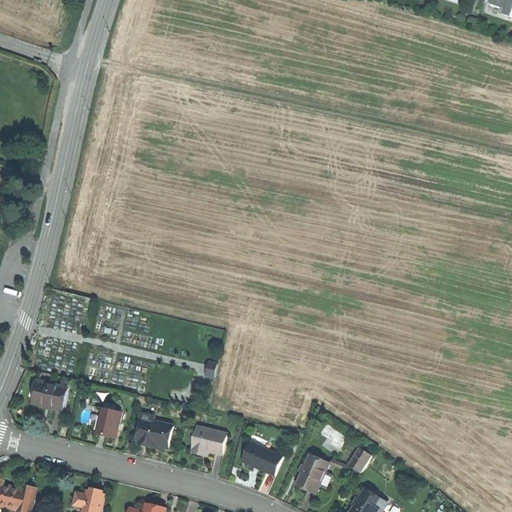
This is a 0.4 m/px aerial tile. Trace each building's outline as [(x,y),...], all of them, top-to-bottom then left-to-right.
[(511,0),(489,0),(492,5),(505,9),(503,14),(511,17),(511,0)] [(216,378),(219,365),(210,363),(207,376),(216,378)] [(69,389),(40,382),(35,404),(49,407),(64,410),(69,389)] [(88,431),(98,434),(104,409),(94,406),(88,431)] [(122,413),(104,409),(98,434),(107,436),(116,439),(122,413)] [(139,427),(142,428),(144,423),(144,420),(152,422),(155,422),(156,418),(142,414),(139,427)] [(155,422),(152,422),(151,425),(144,423),(142,428),(139,442),(140,442),(140,444),(148,446),(160,449),(161,447),(169,448),(175,427),(155,422)] [(229,434),(199,427),(194,448),(194,449),(193,453),(201,455),(208,457),(210,452),(224,456),(229,434)] [(258,468),(276,476),(285,457),(252,443),(244,462),(258,468)] [(350,465),(362,473),(373,457),(360,448),(350,465)] [(308,487),(318,492),(321,487),(327,472),(331,463),(311,455),(299,483),(308,487)] [(332,460),(331,463),(346,470),(348,467),(332,460)] [(334,475),(327,472),(321,487),(327,490),(334,475)] [(0,480),(0,505),(20,510),(20,511),(21,511),(33,511),(38,490),(25,487),(25,490),(14,488),(4,486),(5,482),(0,480)] [(381,511),(382,511),(380,509),(385,502),(388,505),(389,504),(367,490),(352,511),(381,511)] [(89,496),(79,494),(76,505),(86,507),(84,511),(102,511),(107,496),(101,494),(90,492),(89,496)]
